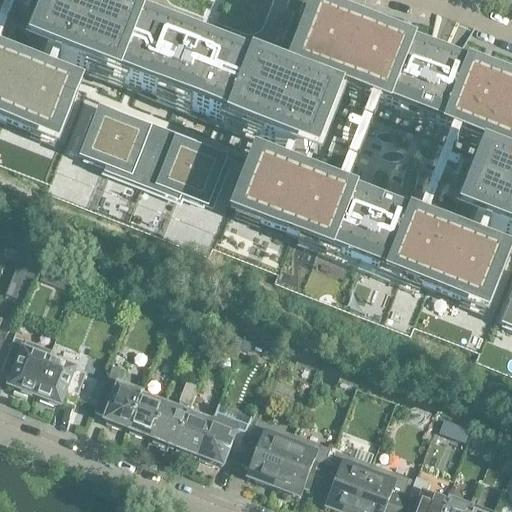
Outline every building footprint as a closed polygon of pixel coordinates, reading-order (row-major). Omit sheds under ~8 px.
[(102,23),(62,6),(42,57),(306,161),(326,110),(188,56),(102,23)] [(511,98),(324,24),(318,38),(310,35),(296,72),(511,156),(511,98)] [(59,133),(73,96),(0,67),(0,125),(33,139),(37,131),(49,135),(51,130),(59,133)] [(91,120),(76,159),(90,164),(89,167),(109,175),(107,179),(108,179),(129,126),(128,126),(126,130),(110,123),(112,120),(110,119),(108,123),(99,119),(98,123),(91,120)] [(129,126),(108,179),(142,192),(160,145),(154,143),(155,141),(146,137),(147,134),(146,133),(144,137),(128,130),(129,127),(129,126)] [(160,145),(142,192),(175,205),(196,153),(195,153),(193,156),(177,150),(179,146),(177,146),(176,149),(167,146),(166,147),(160,145)] [(196,153),(175,205),(176,205),(177,202),(198,210),(199,207),(212,212),(227,173),(221,171),(222,167),(213,164),(214,160),(213,160),(211,163),(195,157),(197,153),(196,153)] [(503,264),(258,169),(256,172),(243,205),(252,209),(249,214),(262,219),(258,227),(448,301),(462,307),(466,299),(478,303),(480,298),(488,301),(503,264)] [(511,183),(491,175),(471,225),(511,241),(511,240),(511,183)] [(32,262),(1,249),(0,251),(0,296),(24,305),(36,274),(29,271),(32,262)] [(43,266),(41,275),(48,281),(57,278),(59,269),(52,263),(43,266)] [(170,320),(165,334),(175,338),(180,324),(170,320)] [(233,343),(226,360),(235,363),(241,346),(243,342),(234,339),(233,343)] [(34,399),(48,362),(51,355),(14,340),(0,374),(12,379),(8,389),(13,391),(12,394),(27,399),(28,397),(34,399)] [(85,376),(48,362),(34,399),(40,402),(39,404),(53,410),(54,407),(60,409),(64,399),(75,403),(85,376)] [(127,433),(142,396),(119,387),(123,375),(113,371),(96,417),(105,420),(104,424),(107,425),(106,427),(117,432),(118,429),(127,433)] [(174,451),(189,414),(197,391),(185,387),(179,405),(178,410),(166,405),(151,442),(153,443),(153,445),(163,450),(164,447),(174,451)] [(151,442),(166,405),(142,396),(127,433),(130,434),(129,436),(140,441),(141,438),(151,442)] [(198,460),(213,424),(189,414),(174,451),(177,452),(176,455),(187,458),(188,456),(198,460)] [(467,441),(470,430),(446,423),(443,434),(467,441)] [(235,433),(213,424),(198,460),(200,461),(199,464),(210,468),(211,465),(222,469),(235,433)] [(273,491),(293,439),(256,425),(249,443),(244,441),(235,465),(251,471),(247,481),(247,480),(246,481),(273,491)] [(317,496),(324,477),(321,476),(330,453),(293,439),(273,491),(300,502),(300,501),(303,491),(317,496)] [(327,511),(355,511),(372,469),(335,455),(326,478),(324,477),(317,496),(330,501),(326,511),(325,511),(327,511)] [(409,483),(372,469),(355,511),(403,511),(407,503),(402,501),(409,483)] [(442,511),(443,511),(445,506),(425,498),(430,487),(416,481),(407,503),(403,511),(442,511)] [(470,511),(472,507),(449,498),(443,511),(470,511)]
